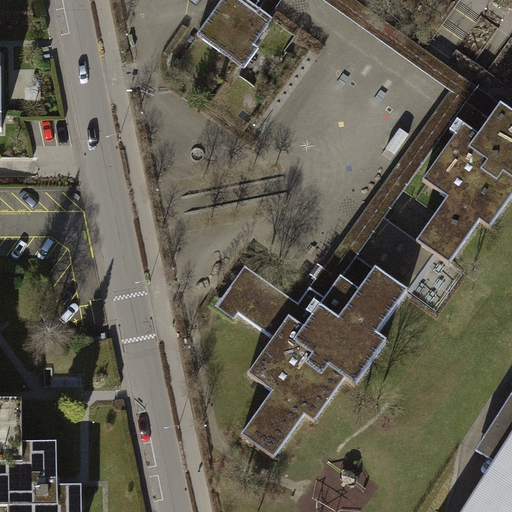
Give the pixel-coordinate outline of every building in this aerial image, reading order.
[(221,0),(194,38),(246,75),(264,50),(257,45),(274,21),(258,9),(247,1),(247,0),(221,0)] [(258,9),(263,0),(321,0),(450,92),(311,288),(326,298),(340,278),(357,258),(385,219),(456,118),(464,124),(476,108),(491,116),(499,105),(352,0),(247,0),(247,1),(258,9)] [(511,113),(499,105),(491,116),(477,136),(464,127),(425,181),(448,196),(416,241),(437,253),(450,261),(480,219),(491,226),(511,196),(511,113)] [(357,258),(374,270),(407,292),(437,253),(416,241),(385,219),(357,258)] [(407,292),(374,270),(360,293),(340,278),(326,298),(311,288),(298,306),(245,267),(216,304),(232,319),(238,311),(276,342),(250,374),(277,393),(245,437),(274,457),(305,414),(315,421),(345,380),(354,386),(384,344),(378,341),(407,292)] [(511,511),(511,391),(476,451),(490,460),(458,511),(511,511)] [(0,510),(12,510),(11,511),(87,511),(87,489),(63,490),(62,445),(28,445),(28,401),(0,401),(0,510)]
